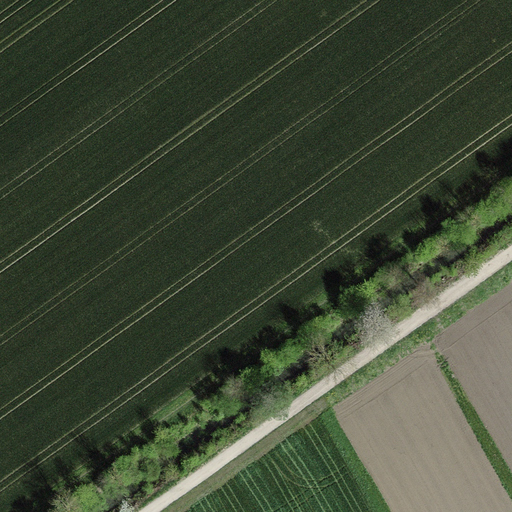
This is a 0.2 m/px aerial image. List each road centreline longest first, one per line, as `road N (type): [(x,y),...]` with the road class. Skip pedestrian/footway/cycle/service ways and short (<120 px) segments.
road 1 (track): [(511,174),(28,511)]
road 2 (track): [(144,511),(511,245)]
